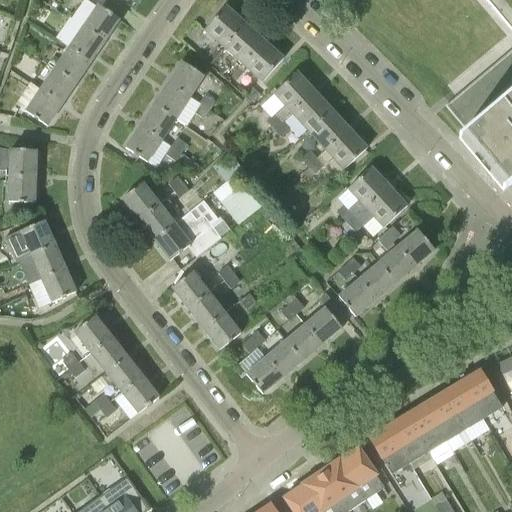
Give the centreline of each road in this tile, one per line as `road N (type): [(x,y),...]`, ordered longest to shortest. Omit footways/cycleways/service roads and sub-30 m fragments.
road 1 (residential): [(253,451),(102,243),(88,199),(96,141),(174,0)]
road 2 (residential): [(253,451),(511,245)]
road 3 (residential): [(511,232),(286,0)]
